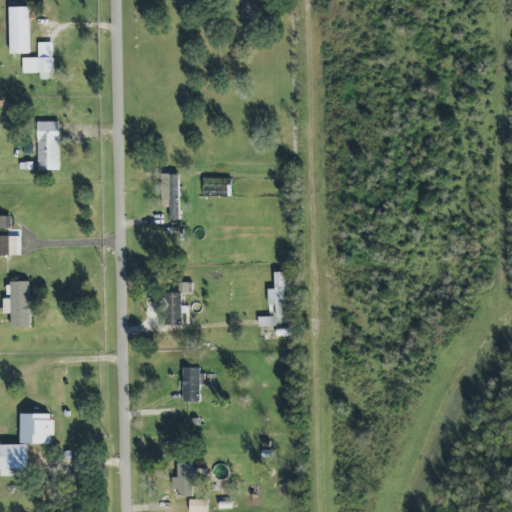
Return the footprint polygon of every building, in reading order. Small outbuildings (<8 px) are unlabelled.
[(10,55),(29,54),(28,7),(9,8),(10,55)] [(22,72),(38,71),(38,79),(53,79),(52,43),(37,43),(37,58),(22,58),(22,72)] [(59,171),(58,122),(36,122),(37,171),(59,171)] [(178,175),(168,175),(169,220),(179,220),(178,175)] [(10,215),(0,215),(0,227),(10,228),(10,215)] [(0,235),(0,255),(20,255),(20,236),(0,235)] [(284,318),(283,272),(273,272),(273,289),(267,289),(267,305),(274,305),(275,318),(284,318)] [(178,292),(191,292),(191,282),(178,282),(178,292)] [(182,324),(180,294),(165,295),(166,325),(182,324)] [(257,327),(275,326),(275,316),(257,317),(257,327)] [(182,368),(183,402),(199,401),(199,385),(203,385),(203,367),(182,368)] [(19,443),(51,444),(51,414),(19,413),(19,443)] [(0,468),(27,469),(27,445),(0,444),(0,468)] [(177,497),(192,496),(192,485),(198,485),(197,464),(176,464),(177,497)] [(188,499),(188,511),(207,511),(207,499),(188,499)]
